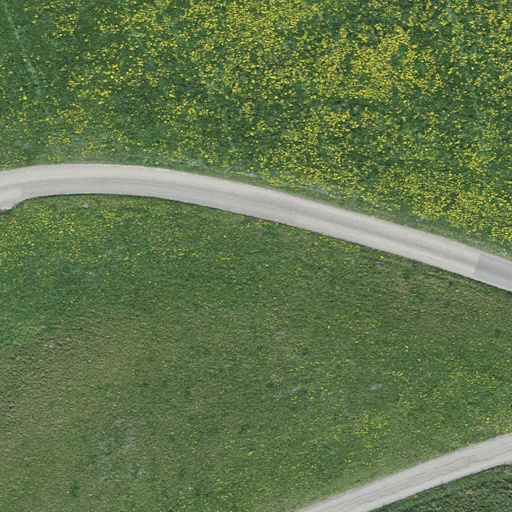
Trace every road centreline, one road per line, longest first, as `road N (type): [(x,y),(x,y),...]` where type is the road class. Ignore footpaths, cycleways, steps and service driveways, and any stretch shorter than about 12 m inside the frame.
road 1 (track): [(0,185),(63,177),(173,184),(351,226),(511,277)]
road 2 (track): [(337,511),(511,448)]
